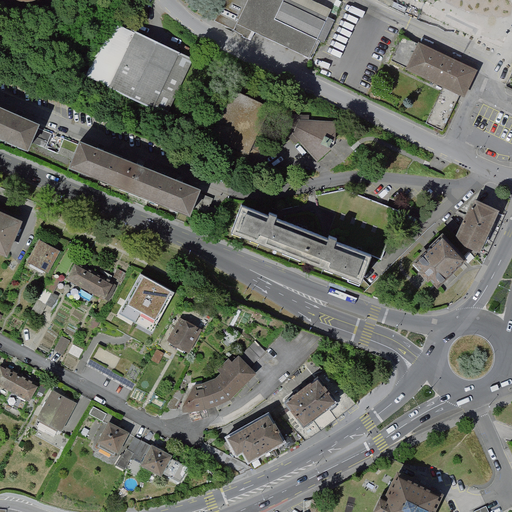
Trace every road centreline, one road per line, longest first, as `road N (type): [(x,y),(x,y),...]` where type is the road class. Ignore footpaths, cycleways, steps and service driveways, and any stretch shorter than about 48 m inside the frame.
road 1 (residential): [(490,170),(471,184),(364,175),(276,194),(232,193),(0,94)]
road 2 (residential): [(166,0),(223,43),(490,170)]
road 3 (residential): [(0,341),(172,430),(222,420),(302,349)]
road 4 (tertiary): [(0,161),(245,268)]
road 5 (primary): [(399,399),(277,475),(180,511)]
road 6 (primary): [(252,507),(460,397)]
road 7 (tertiary): [(445,327),(385,316),(245,268)]
road 8 (tertiary): [(245,268),(323,318),(389,347)]
